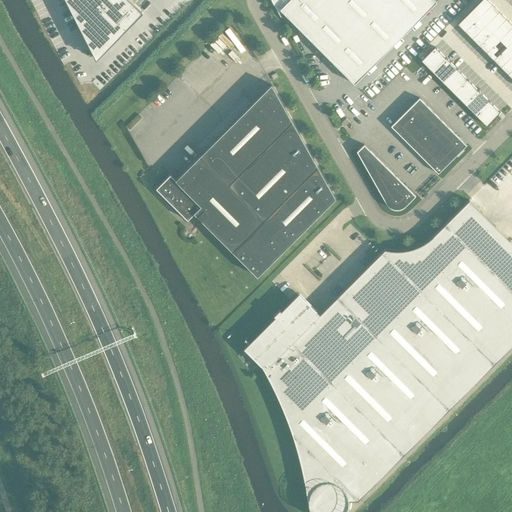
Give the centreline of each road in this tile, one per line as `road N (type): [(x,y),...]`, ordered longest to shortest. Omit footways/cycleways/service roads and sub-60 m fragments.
road 1 (unclassified): [(511,126),(413,224),(387,224),(338,154),(253,0)]
road 2 (motorway): [(167,511),(136,410),(0,130)]
road 3 (motorway): [(0,226),(93,422),(122,511)]
